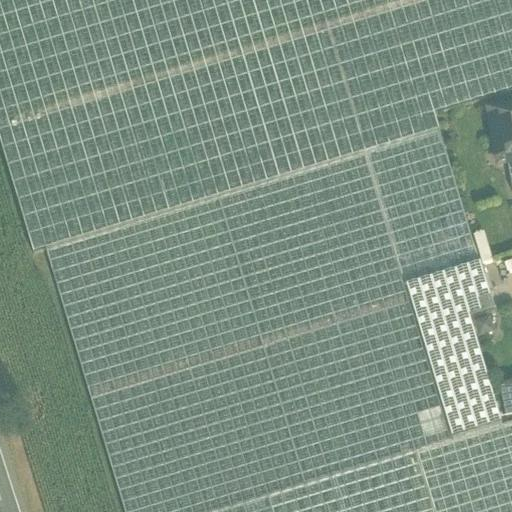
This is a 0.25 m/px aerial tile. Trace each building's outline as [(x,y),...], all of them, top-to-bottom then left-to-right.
[(511,0),(0,0),(0,146),(33,257),(439,135),(434,118),(511,94),(511,0)] [(511,109),(488,114),(488,116),(494,115),(497,130),(491,131),(495,152),(501,151),(503,166),(497,167),(497,168),(507,167),(511,165),(511,109)] [(439,135),(45,253),(123,511),(228,511),(416,456),(502,430),(455,275),(479,268),(439,135)] [(511,511),(511,426),(502,430),(416,456),(433,511),(511,511)] [(433,511),(416,456),(228,511),(433,511)]
